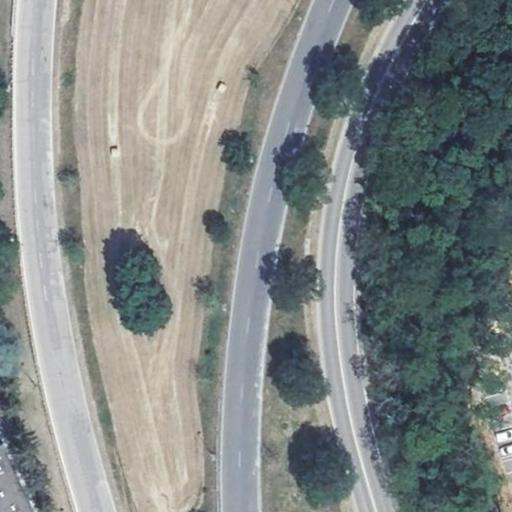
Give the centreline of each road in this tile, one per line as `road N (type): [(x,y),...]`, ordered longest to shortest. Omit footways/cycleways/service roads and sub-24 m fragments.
road 1 (secondary): [(376,511),(342,369),(338,240),(361,131),(427,0)]
road 2 (motorway): [(243,511),(243,378),(261,239),(290,121),(333,0)]
road 3 (primary): [(37,0),(33,141),(41,264),(69,422),(97,511)]
